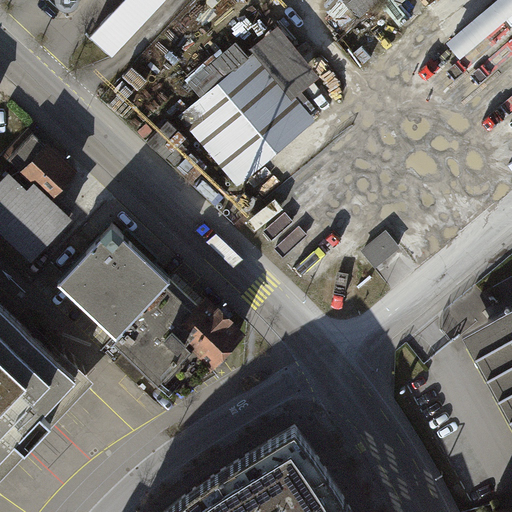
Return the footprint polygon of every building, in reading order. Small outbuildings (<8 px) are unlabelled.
[(164,0),(123,0),(91,35),(112,56),(164,0)] [(377,0),(352,0),(362,12),(377,0)] [(511,0),(497,0),(450,38),(463,53),(511,13),(511,0)] [(321,75),(278,23),(250,46),(255,53),(182,112),(233,176),(309,114),(294,97),(321,75)] [(34,182),(48,196),(74,169),(29,127),(4,154),(34,182)] [(69,215),(48,196),(34,182),(27,190),(8,172),(0,181),(0,226),(31,255),(69,215)] [(117,334),(171,276),(139,246),(112,221),(58,279),(117,334)] [(383,271),(405,254),(387,230),(365,247),(383,271)] [(182,286),(171,276),(117,334),(114,336),(166,386),(175,376),(205,358),(176,330),(201,304),(182,286)] [(240,331),(206,299),(201,304),(176,330),(205,358),(210,362),(213,359),(216,362),(228,350),(225,347),(240,331)] [(0,302),(0,453),(76,374),(0,302)] [(511,422),(511,502),(492,508),(493,511),(511,511),(511,306),(463,333),(511,422)] [(77,374),(44,410),(56,421),(89,384),(77,374)] [(354,511),(343,494),(336,483),(326,466),(317,453),(295,424),(239,458),(225,467),(216,473),(201,484),(189,492),(167,510),(164,511),(354,511)]
